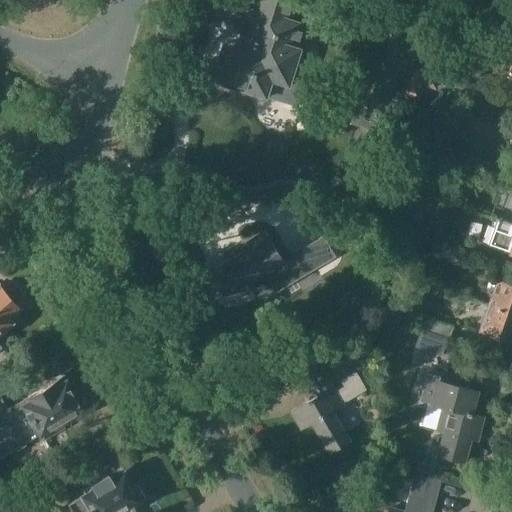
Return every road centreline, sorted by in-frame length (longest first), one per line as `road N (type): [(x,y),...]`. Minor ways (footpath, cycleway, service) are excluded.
road 1 (residential): [(64,161),(102,250),(255,511)]
road 2 (residential): [(64,161),(102,143),(75,69)]
